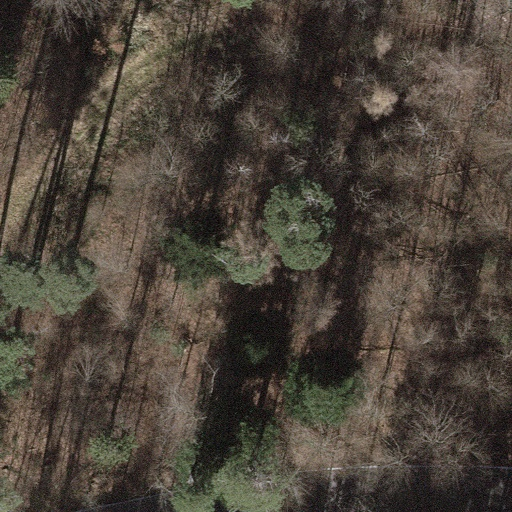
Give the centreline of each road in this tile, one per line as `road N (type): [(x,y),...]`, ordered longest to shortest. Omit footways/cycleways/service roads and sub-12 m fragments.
road 1 (track): [(368,0),(128,87),(0,243)]
road 2 (residential): [(204,511),(323,488),(511,496)]
